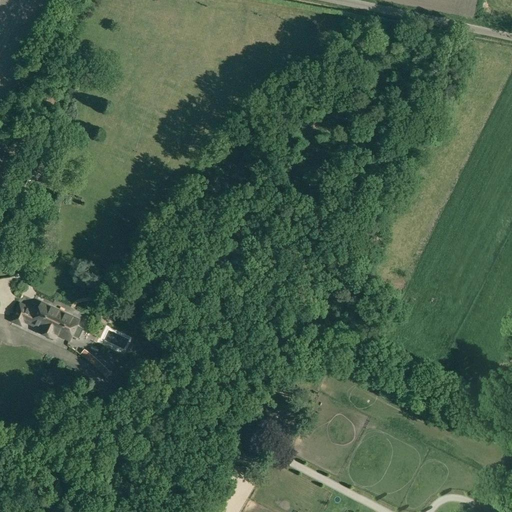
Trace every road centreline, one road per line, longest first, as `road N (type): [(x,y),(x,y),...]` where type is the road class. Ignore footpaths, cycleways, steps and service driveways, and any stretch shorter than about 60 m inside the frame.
road 1 (track): [(95,511),(113,468),(113,400),(81,366),(0,330)]
road 2 (unclassified): [(511,36),(335,0)]
